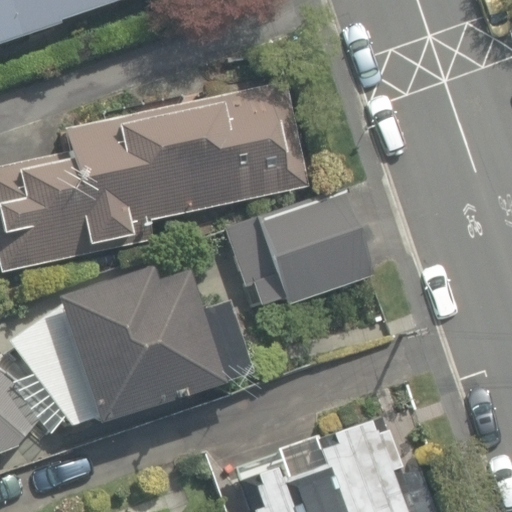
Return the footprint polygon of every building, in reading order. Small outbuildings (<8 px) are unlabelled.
[(0,0),(0,41),(117,0),(0,0)] [(0,163),(0,267),(149,236),(144,217),(304,183),(282,79),(59,126),(64,150),(0,163)] [(257,213),(273,258),(355,229),(339,184),(257,213)] [(87,412),(89,421),(245,372),(221,298),(193,307),(181,269),(149,279),(145,264),(49,294),(52,303),(2,338),(65,420),(87,412)] [(0,453),(12,449),(42,413),(0,377),(0,453)] [(430,511),(414,465),(388,474),(386,468),(396,465),(383,428),(371,432),(366,418),(327,431),(331,441),(312,448),(317,462),(315,462),(315,461),(275,474),(271,463),(251,471),(255,481),(247,484),(254,504),(245,508),(246,511),(430,511)]
